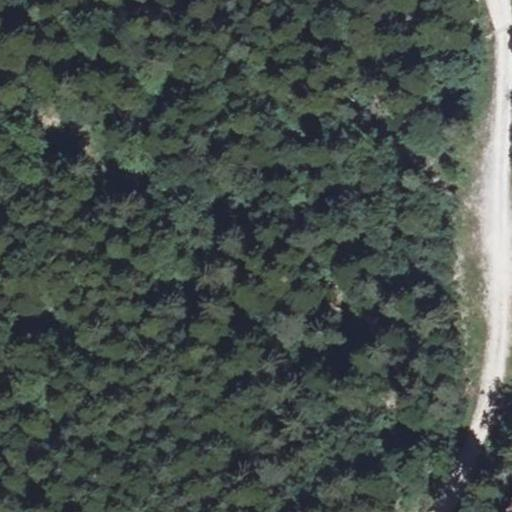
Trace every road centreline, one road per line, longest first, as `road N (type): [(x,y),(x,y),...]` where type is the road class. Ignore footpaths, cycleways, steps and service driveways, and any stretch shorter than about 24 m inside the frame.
road 1 (track): [(431,511),(471,433),(487,377),(509,78),(503,0)]
road 2 (track): [(0,90),(76,124),(136,172)]
